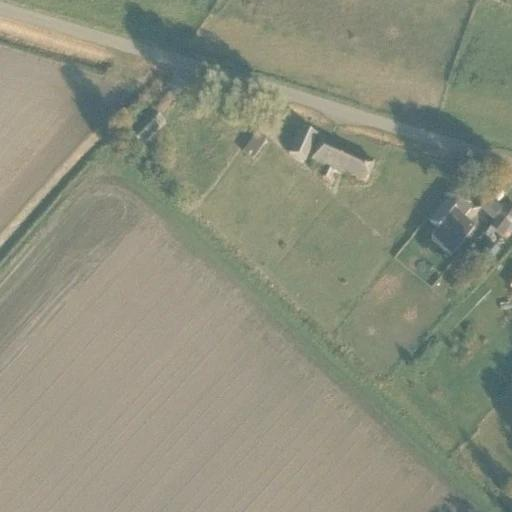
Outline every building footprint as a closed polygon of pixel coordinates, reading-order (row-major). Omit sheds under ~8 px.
[(129,136),(142,149),(164,126),(151,114),(129,136)] [(289,154),(305,162),(317,137),(300,129),(289,154)] [(267,144),(257,137),(243,155),(252,162),(267,144)] [(349,150),(321,138),(309,162),(326,169),(322,179),(330,182),(334,173),(345,178),(346,175),(365,183),(374,164),(348,153),(349,150)] [(454,193),(430,222),(440,231),(431,242),(450,258),(473,231),(469,227),(462,221),(472,208),(454,193)] [(502,212),(489,201),(480,212),(494,224),(489,229),(503,241),(511,229),(511,212),(506,208),(502,212)] [(490,265),(499,253),(491,246),(481,258),(490,265)]
